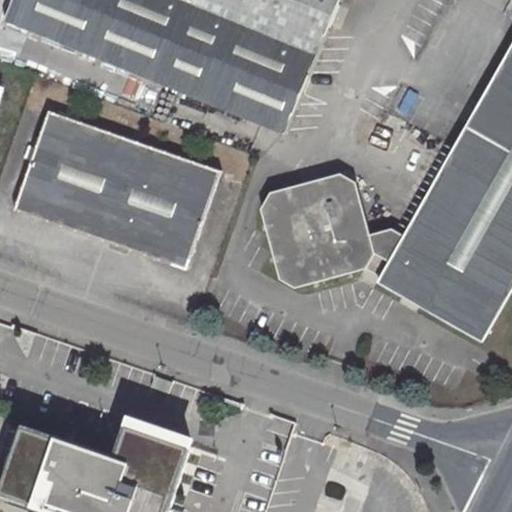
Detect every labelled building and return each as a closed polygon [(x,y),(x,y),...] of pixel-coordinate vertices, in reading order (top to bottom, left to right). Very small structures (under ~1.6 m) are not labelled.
[(0,0),(0,60),(21,68),(36,30),(288,132),(342,0),(0,0)] [(511,52),(409,232),(397,229),(374,234),(359,182),(344,175),(274,191),(265,209),(283,277),(301,288),(376,265),(392,274),(392,279),(490,335),(511,297),(511,52)] [(0,112),(8,89),(0,85),(0,112)] [(17,208),(190,270),(225,170),(53,110),(17,208)] [(178,511),(200,451),(168,440),(170,434),(139,423),(125,462),(32,429),(14,478),(0,473),(0,492),(54,511),(178,511)]
